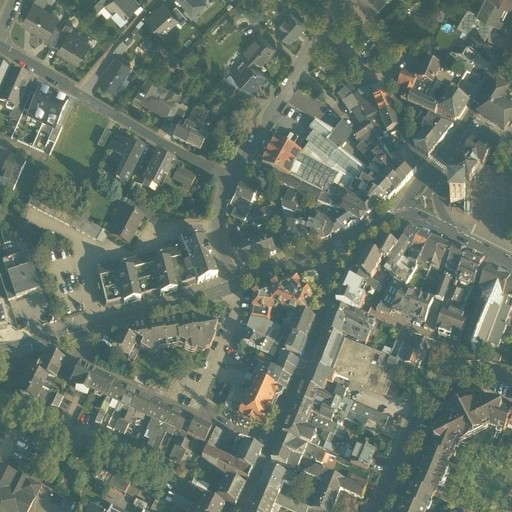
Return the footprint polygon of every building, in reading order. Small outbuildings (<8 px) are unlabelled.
[(33,5),(42,11),(48,1),(47,0),(34,0),(32,5),(33,6),(33,5)] [(99,0),(94,5),(99,10),(104,5),(108,0),(99,0)] [(108,6),(121,19),(125,15),(128,12),(127,12),(136,3),(137,4),(138,3),(135,0),(108,0),(104,5),(107,8),(108,6)] [(202,0),(178,0),(187,9),(192,15),(206,4),(202,0)] [(361,0),(373,11),(384,0),(361,0)] [(499,23),(509,4),(502,0),(483,0),(477,12),(484,15),(495,21),(499,23)] [(128,12),(137,4),(136,3),(127,12),(128,12)] [(147,18),(162,34),(177,21),(178,20),(170,11),(163,4),(147,18)] [(46,37),(53,26),(55,22),(49,18),(51,16),(42,11),(33,5),(33,6),(23,23),(46,37)] [(127,17),(125,15),(121,19),(108,6),(107,8),(121,23),(127,17)] [(177,21),(181,26),(188,19),(182,13),(176,6),(170,11),(178,20),(177,21)] [(469,32),(483,41),(489,32),(478,25),(484,15),(477,12),(468,7),(457,26),(469,33),(469,32)] [(187,9),(182,13),(188,19),(190,22),(195,18),(192,15),(187,9)] [(290,13),(275,30),(289,43),(304,26),(290,13)] [(478,25),(489,32),(495,21),(484,15),(478,25)] [(66,23),(61,31),(53,26),(46,37),(43,41),(52,47),(59,35),(65,39),(68,34),(73,27),(66,23)] [(451,56),(471,67),(482,49),(484,51),(488,44),(483,41),(469,32),(469,33),(459,49),(456,48),(451,56)] [(68,57),(77,62),(88,44),(76,37),(75,38),(68,34),(65,39),(58,50),(69,56),(68,57)] [(241,54),(244,58),(256,68),(267,56),(269,58),(276,50),(259,34),(241,54)] [(114,50),(120,55),(128,45),(123,41),(114,50)] [(429,53),(426,59),(441,66),(440,67),(455,75),(458,69),(429,53)] [(256,68),(258,70),(269,58),(267,56),(256,68)] [(111,85),(117,88),(130,66),(115,57),(105,75),(103,74),(98,82),(109,88),(111,85)] [(244,58),(230,73),(251,92),(252,91),(250,89),(253,85),(255,87),(265,76),(258,70),(256,68),(244,58)] [(424,82),(432,85),(440,67),(441,66),(426,59),(422,68),(417,79),(424,82)] [(0,95),(10,72),(0,66),(0,95)] [(413,77),(417,79),(422,68),(418,66),(413,77)] [(11,71),(10,72),(0,95),(0,101),(13,107),(17,109),(20,103),(30,80),(11,71)] [(250,93),(251,92),(230,73),(226,78),(236,87),(237,85),(250,93)] [(401,100),(408,103),(411,95),(417,79),(413,77),(403,73),(397,87),(405,89),(401,100)] [(154,114),(165,120),(172,107),(180,94),(148,76),(133,102),(144,108),(147,103),(157,109),(154,114)] [(424,82),(417,79),(411,95),(418,98),(424,82)] [(372,87),(375,96),(386,92),(382,83),(372,87)] [(511,94),(508,92),(508,91),(497,84),(494,88),(477,116),(504,132),(511,119),(511,94)] [(233,92),(251,104),(256,97),(250,93),(237,85),(236,87),(233,92)] [(449,91),(454,95),(458,89),(452,86),(449,91)] [(363,101),(372,98),(375,96),(372,87),(363,91),(358,93),(363,101)] [(442,87),(432,104),(438,107),(448,91),(442,87)] [(27,118),(42,125),(55,95),(48,92),(48,93),(42,91),(42,90),(40,88),(36,97),(28,114),(27,118)] [(339,99),(342,103),(352,96),(347,91),(339,99)] [(449,91),(448,91),(438,107),(439,108),(437,111),(455,122),(458,121),(470,103),(469,103),(454,95),(449,91)] [(372,98),(379,115),(392,109),(386,92),(375,96),(372,98)] [(352,96),(357,104),(363,101),(358,93),(352,96)] [(23,111),(28,114),(36,97),(30,95),(23,111)] [(56,126),(67,100),(55,95),(42,125),(53,129),(54,130),(56,126)] [(439,108),(438,107),(432,104),(418,98),(411,95),(408,103),(435,115),(437,111),(439,108)] [(353,113),(360,108),(357,104),(352,96),(342,103),(350,115),(353,113)] [(363,101),(357,104),(360,108),(367,120),(374,117),(379,115),(372,98),(363,101)] [(9,118),(18,122),(25,105),(20,103),(17,109),(13,107),(9,118)] [(144,108),(154,114),(157,109),(147,103),(144,108)] [(165,120),(171,124),(177,113),(178,110),(172,107),(165,120)] [(362,128),(353,134),(353,135),(362,145),(364,147),(377,139),(367,120),(360,108),(353,113),(362,128)] [(398,125),(392,109),(379,115),(383,123),(387,132),(394,129),(397,128),(398,125)] [(409,115),(416,122),(422,114),(421,113),(414,109),(409,115)] [(198,119),(204,122),(208,112),(203,110),(200,114),(198,119)] [(194,111),(188,125),(194,129),(198,119),(200,114),(194,111)] [(184,117),(177,113),(171,124),(170,126),(177,129),(181,122),(184,117)] [(377,139),(378,141),(379,141),(383,138),(384,137),(379,129),(374,117),(367,120),(377,139)] [(431,118),(427,123),(446,138),(453,129),(431,118)] [(194,129),(191,134),(205,141),(208,135),(199,131),(204,122),(198,119),(194,129)] [(191,134),(194,129),(188,125),(181,122),(177,129),(172,139),(185,145),(191,134)] [(327,143),(335,133),(316,122),(309,130),(314,133),(306,143),(309,145),(302,155),(302,156),(312,161),(312,162),(325,169),(339,152),(327,143)] [(342,148),(347,142),(353,135),(353,134),(343,123),(335,133),(327,143),(339,152),(341,150),(342,148)] [(446,138),(427,123),(422,130),(425,133),(430,138),(439,145),(446,138)] [(53,129),(47,142),(54,145),(62,128),(56,126),(54,130),(53,129)] [(211,138),(216,140),(221,130),(216,128),(211,138)] [(411,139),(414,146),(425,133),(422,130),(411,139)] [(97,146),(102,149),(110,134),(105,131),(97,146)] [(430,138),(425,133),(414,146),(415,148),(429,159),(439,145),(430,138)] [(199,152),(200,152),(205,141),(191,134),(185,145),(199,152)] [(291,135),(288,141),(294,144),(297,137),(291,135)] [(115,180),(125,184),(143,148),(136,145),(135,147),(115,137),(109,148),(115,151),(114,153),(125,159),(115,180)] [(209,143),(205,141),(200,152),(203,153),(209,143)] [(287,179),(288,180),(302,156),(302,155),(286,147),(276,141),(271,150),(274,152),(271,158),(267,156),(262,166),(271,171),(287,179)] [(466,181),(469,183),(471,181),(475,174),(480,166),(483,168),(492,153),(482,146),(481,147),(477,144),(476,145),(472,143),(461,160),(463,162),(455,174),(466,181)] [(364,147),(362,145),(357,149),(372,166),(373,166),(378,162),(372,156),(364,147)] [(392,162),(394,164),(396,167),(395,168),(400,173),(406,183),(416,172),(407,148),(397,156),(391,146),(384,150),(392,162)] [(339,152),(325,169),(334,173),(340,175),(340,174),(356,183),(366,170),(341,150),(339,152)] [(378,162),(387,172),(391,167),(378,151),(372,156),(378,162)] [(144,182),(157,188),(163,177),(163,178),(169,166),(171,162),(170,162),(157,156),(148,175),(144,182)] [(335,200),(342,205),(349,194),(357,199),(369,191),(364,188),(356,183),(340,174),(340,175),(334,173),(325,169),(312,162),(312,161),(302,156),(288,180),(293,182),(295,180),(328,196),(335,200)] [(0,180),(1,180),(5,182),(6,184),(14,188),(25,163),(25,164),(25,163),(10,157),(4,172),(0,180)] [(171,161),(170,162),(171,162),(169,166),(177,170),(172,181),(177,183),(182,185),(183,189),(188,192),(195,179),(181,172),(183,167),(171,161)] [(373,166),(382,176),(387,172),(378,162),(373,166)] [(394,164),(391,167),(387,172),(393,179),(402,188),(406,183),(400,173),(395,168),(396,167),(394,164)] [(373,177),(378,180),(382,176),(373,166),(372,166),(367,171),(373,177)] [(366,170),(356,183),(364,188),(373,177),(367,171),(366,170)] [(134,184),(141,188),(144,182),(148,175),(140,171),(134,184)] [(267,179),(283,187),(287,179),(271,171),(267,179)] [(393,179),(387,172),(382,176),(378,180),(395,195),(402,188),(393,179)] [(389,202),(395,195),(378,180),(373,177),(364,188),(369,191),(369,190),(376,194),(386,200),(389,202)] [(283,187),(290,190),(294,183),(293,182),(288,180),(287,179),(283,187)] [(14,188),(6,184),(5,182),(1,180),(0,181),(0,187),(12,193),(14,188)] [(158,189),(157,188),(144,182),(141,188),(155,195),(158,189)] [(327,209),(337,213),(342,205),(335,200),(333,199),(332,201),(294,183),(290,190),(304,197),(312,201),(318,204),(318,205),(327,209)] [(242,200),(252,204),(257,193),(240,186),(235,197),(242,200)] [(284,202),(298,208),(304,197),(290,190),(284,202)] [(369,191),(357,199),(376,210),(377,210),(376,209),(386,200),(376,194),(369,190),(369,191)] [(450,205),(465,205),(466,190),(451,190),(450,205)] [(349,194),(342,205),(368,218),(376,210),(357,199),(349,194)] [(28,206),(38,211),(43,200),(32,195),(28,206)] [(237,211),(248,216),(251,209),(240,204),(242,200),(235,197),(230,207),(235,210),(237,211)] [(74,216),(43,200),(38,211),(70,227),(75,217),(74,216)] [(240,204),(251,209),(252,204),(242,200),(240,204)] [(309,207),(324,214),(327,209),(318,205),(318,204),(312,201),(309,207)] [(143,219),(144,220),(148,213),(130,202),(126,210),(143,219)] [(300,217),(303,218),(306,212),(300,209),(298,208),(284,202),(283,202),(282,202),(282,209),(283,209),(300,217)] [(368,218),(342,205),(337,213),(359,224),(360,225),(366,218),(367,219),(368,218)] [(337,213),(327,209),(324,214),(322,218),(331,224),(337,213)] [(111,236),(128,246),(143,219),(126,210),(125,211),(128,212),(121,224),(119,222),(111,236)] [(253,214),(255,221),(266,217),(264,210),(253,214)] [(128,212),(125,211),(119,222),(121,224),(128,212)] [(234,219),(244,224),(248,216),(237,211),(234,219)] [(306,212),(303,218),(312,221),(315,215),(306,212)] [(152,215),(148,213),(144,220),(154,228),(159,219),(152,215)] [(359,224),(337,213),(331,224),(342,231),(345,232),(359,224)] [(312,221),(311,224),(333,236),(334,236),(336,235),(342,231),(331,224),(322,218),(315,215),(312,221)] [(70,227),(97,242),(103,231),(75,217),(70,227)] [(253,226),(254,229),(269,224),(266,217),(255,221),(253,226)] [(311,224),(312,221),(303,218),(300,217),(298,222),(310,225),(311,224)] [(282,238),(284,251),(289,250),(307,245),(305,236),(308,229),(307,229),(283,224),(283,226),(282,238)] [(329,239),(333,236),(311,224),(310,225),(307,229),(308,229),(305,236),(312,238),(321,242),(329,239)] [(240,233),(247,245),(253,243),(251,239),(253,237),(244,229),(240,233)] [(406,250),(411,253),(421,235),(412,231),(410,230),(409,232),(408,233),(405,238),(400,246),(406,250)] [(110,235),(103,231),(97,242),(104,246),(110,235)] [(1,234),(4,246),(10,244),(7,233),(1,234)] [(180,239),(185,253),(179,255),(178,250),(162,254),(154,256),(125,263),(118,265),(96,270),(98,279),(105,307),(122,303),(123,306),(140,302),(139,299),(159,294),(160,297),(176,293),(175,290),(196,282),(197,285),(217,278),(215,275),(215,273),(213,268),(210,269),(203,251),(206,250),(202,239),(200,233),(191,235),(185,237),(183,238),(180,239)] [(236,236),(243,247),(247,245),(240,233),(236,236)] [(409,256),(411,257),(424,236),(421,235),(411,253),(409,256)] [(382,245),(369,253),(383,260),(387,264),(396,252),(400,246),(405,238),(401,236),(387,243),(384,242),(382,245)] [(408,263),(417,268),(432,240),(424,236),(411,257),(408,262),(408,263)] [(270,237),(258,241),(265,258),(276,254),(270,237)] [(417,268),(429,273),(442,244),(432,240),(417,268)] [(258,241),(253,243),(247,245),(254,263),(265,258),(258,241)] [(440,267),(446,269),(454,249),(442,244),(429,273),(426,279),(433,282),(440,267)] [(254,263),(247,245),(243,247),(232,252),(237,260),(243,267),(254,263)] [(404,252),(406,250),(400,246),(396,252),(387,264),(386,265),(388,266),(384,270),(390,275),(391,275),(395,278),(399,272),(400,271),(396,268),(405,254),(404,252)] [(454,274),(458,276),(467,255),(454,249),(446,269),(446,271),(454,274)] [(371,282),(383,260),(369,253),(368,252),(366,254),(356,273),(368,280),(371,282)] [(0,278),(0,281),(7,303),(39,292),(26,254),(1,262),(6,276),(0,278)] [(480,260),(467,255),(458,276),(456,281),(474,288),(483,266),(480,261),(480,260)] [(417,268),(408,263),(408,262),(406,266),(404,265),(400,272),(403,273),(403,274),(411,278),(414,273),(417,268)] [(365,285),(368,280),(356,273),(350,270),(346,278),(346,279),(364,287),(365,285)] [(429,317),(436,320),(438,314),(441,315),(449,293),(446,291),(449,282),(451,283),(454,274),(446,271),(438,291),(429,317)] [(479,291),(483,293),(480,302),(482,303),(481,305),(473,323),(472,324),(473,324),(471,328),(471,327),(471,328),(471,329),(469,332),(469,333),(468,337),(467,337),(467,338),(466,342),(465,341),(465,342),(464,345),(472,348),(471,350),(472,353),(480,359),(483,355),(484,352),(485,353),(488,346),(495,327),(496,324),(501,313),(504,304),(501,303),(502,301),(504,298),(511,280),(505,278),(506,278),(502,277),(503,275),(497,272),(496,274),(492,273),(487,271),(479,291)] [(376,312),(390,317),(392,312),(403,291),(411,278),(403,274),(399,272),(395,278),(393,282),(387,292),(376,312)] [(362,290),(364,287),(346,279),(344,283),(362,290)] [(272,305),(288,312),(297,315),(298,313),(305,316),(309,307),(310,302),(309,301),(312,299),(305,292),(306,290),(306,288),(304,286),(302,286),(301,287),(294,280),(291,283),(290,282),(278,286),(276,284),(271,286),(271,288),(258,293),(256,291),(252,293),(252,297),(254,298),(253,303),(253,308),(270,311),(272,311),(272,305)] [(365,285),(376,291),(378,286),(371,282),(368,280),(365,285)] [(456,281),(444,311),(460,317),(471,288),(473,289),(474,288),(456,281)] [(360,296),(362,290),(344,283),(336,301),(353,308),(359,311),(360,308),(365,299),(360,296)] [(392,312),(407,319),(417,298),(403,291),(392,312)] [(433,304),(417,298),(407,319),(425,326),(433,304)] [(501,313),(496,324),(504,327),(511,309),(511,308),(511,301),(504,298),(502,301),(501,303),(504,304),(501,313)] [(346,323),(347,323),(351,314),(333,306),(330,316),(346,323)] [(253,308),(251,319),(263,321),(267,323),(269,320),(270,311),(253,308)] [(460,318),(460,317),(444,311),(436,333),(457,342),(459,343),(467,320),(460,318)] [(288,320),(294,322),(297,315),(288,312),(287,316),(288,320)] [(289,333),(292,335),(306,342),(315,321),(305,316),(298,313),(297,315),(294,322),(289,333)] [(376,323),(351,314),(347,323),(347,324),(369,336),(370,336),(376,324),(376,323)] [(330,316),(324,333),(339,339),(341,334),(346,323),(330,316)] [(424,330),(431,332),(436,320),(429,317),(424,330)] [(281,330),(267,323),(263,321),(251,319),(245,334),(248,335),(261,342),(265,344),(268,339),(272,331),(279,335),(281,330)] [(177,347),(184,350),(197,320),(175,324),(175,323),(144,329),(144,328),(127,331),(125,336),(136,342),(142,345),(140,350),(151,356),(153,356),(157,352),(176,348),(177,347)] [(216,329),(197,320),(184,350),(191,353),(195,353),(196,351),(201,354),(204,354),(205,351),(209,350),(215,337),(213,337),(216,329)] [(294,322),(288,320),(284,322),(282,329),(289,333),(294,322)] [(341,334),(365,345),(369,336),(347,324),(347,323),(346,323),(341,334)] [(506,327),(504,327),(496,324),(495,327),(488,346),(498,350),(506,327)] [(282,338),(289,341),(292,335),(289,333),(281,330),(279,335),(272,331),(268,339),(275,343),(276,341),(280,343),(282,338)] [(129,357),(136,342),(125,336),(119,333),(112,348),(129,357)] [(311,367),(313,368),(326,373),(327,373),(328,374),(336,377),(349,343),(339,339),(324,333),(322,339),(311,367)] [(244,343),(257,350),(261,342),(248,335),(244,343)] [(306,342),(292,335),(289,341),(286,348),(286,350),(287,351),(301,358),(307,342),(306,342)] [(272,348),(275,343),(268,339),(265,344),(272,348)] [(406,366),(418,371),(423,360),(424,361),(430,346),(419,341),(413,355),(411,354),(405,366),(406,366)] [(265,344),(261,342),(257,350),(268,356),(272,348),(265,344)] [(353,385),(386,397),(391,383),(399,363),(398,363),(396,362),(389,359),(376,354),(364,349),(349,343),(336,377),(351,383),(353,385)] [(396,343),(392,354),(389,359),(396,362),(398,357),(399,357),(403,346),(396,343)] [(399,363),(402,365),(409,349),(403,346),(399,357),(398,357),(400,358),(398,363),(399,363)] [(39,363),(34,372),(47,378),(54,381),(64,360),(46,352),(40,363),(39,363)] [(266,367),(268,368),(270,365),(272,361),(261,355),(257,362),(259,363),(266,367)] [(283,355),(279,364),(295,372),(299,363),(283,355)] [(491,365),(498,367),(502,357),(495,355),(491,365)] [(254,374),(261,377),(263,373),(264,373),(266,367),(259,363),(254,374)] [(75,369),(77,370),(71,382),(71,383),(77,386),(75,390),(87,396),(89,391),(96,375),(82,368),(82,367),(77,364),(75,369)] [(279,364),(278,368),(276,372),(291,380),(292,380),(295,372),(279,364)] [(261,377),(260,380),(268,385),(280,390),(286,392),(289,386),(291,380),(276,372),(274,371),(268,368),(266,367),(264,373),(263,373),(261,377)] [(313,368),(305,386),(319,393),(321,393),(325,381),(328,374),(327,373),(326,373),(313,368)] [(42,388),(47,378),(34,372),(28,369),(24,379),(42,388)] [(336,377),(328,374),(325,381),(333,385),(336,377)] [(100,396),(106,399),(113,383),(96,375),(89,391),(91,392),(100,396)] [(34,403),(42,388),(24,379),(16,394),(34,403)] [(275,400),(280,390),(268,385),(260,380),(257,379),(252,390),(275,400)] [(111,401),(118,404),(125,389),(113,383),(106,399),(111,401)] [(303,386),(297,401),(313,408),(319,393),(305,386),(303,386)] [(341,403),(342,403),(344,399),(347,390),(338,386),(332,399),(341,403)] [(223,410),(239,417),(249,395),(233,388),(223,410)] [(122,413),(127,415),(137,394),(125,389),(118,404),(122,406),(120,410),(121,414),(122,413)] [(263,427),(275,400),(252,390),(250,394),(250,393),(249,395),(239,417),(249,422),(250,423),(251,422),(251,421),(263,427)] [(324,411),(336,416),(341,403),(332,399),(319,393),(313,408),(323,413),(324,411)] [(135,412),(146,417),(153,402),(137,394),(127,415),(132,418),(135,412)] [(57,409),(62,398),(57,396),(52,406),(57,409)] [(342,403),(341,403),(336,416),(345,420),(349,412),(353,404),(353,403),(344,399),(342,403)] [(488,427),(496,431),(501,433),(504,434),(507,427),(511,413),(502,409),(500,404),(487,399),(476,405),(483,419),(481,422),(486,424),(487,426),(487,427),(488,427)] [(290,417),(307,424),(313,408),(297,401),(290,417)] [(450,418),(447,419),(458,441),(460,443),(483,431),(480,425),(481,422),(483,419),(476,405),(474,401),(465,406),(460,408),(459,407),(458,404),(446,410),(450,418)] [(99,412),(100,412),(103,404),(98,402),(97,405),(94,410),(99,412)] [(152,420),(163,425),(170,410),(153,402),(146,417),(152,420)] [(108,407),(103,404),(100,412),(105,415),(108,409),(109,407),(108,407)] [(353,414),(385,428),(386,425),(389,419),(358,406),(353,404),(349,412),(353,414)] [(323,413),(313,408),(307,424),(330,434),(334,436),(338,427),(341,428),(345,420),(336,416),(324,411),(323,413)] [(168,428),(175,431),(182,415),(170,410),(163,425),(168,428)] [(95,423),(100,426),(105,415),(100,412),(99,412),(95,423)] [(118,421),(123,423),(127,415),(122,413),(121,414),(118,421)] [(132,418),(127,415),(123,423),(128,426),(132,418)] [(194,421),(182,415),(175,431),(174,431),(181,434),(178,439),(184,442),(194,421)] [(300,441),(318,448),(320,443),(315,441),(316,439),(315,437),(316,433),(305,428),(307,424),(290,417),(283,434),(300,441)] [(435,442),(430,452),(449,460),(451,461),(452,458),(454,454),(456,448),(457,449),(460,443),(458,441),(447,419),(438,424),(432,437),(435,442)] [(156,439),(163,425),(152,420),(147,431),(152,434),(149,440),(149,441),(154,443),(155,442),(156,439)] [(113,431),(118,433),(123,423),(118,421),(116,424),(113,431)] [(211,429),(194,421),(184,442),(187,444),(187,443),(190,438),(204,445),(211,429)] [(128,426),(123,423),(118,433),(123,436),(126,429),(128,426)] [(156,439),(162,441),(168,428),(163,425),(156,439)] [(205,451),(213,455),(217,446),(218,447),(221,441),(226,444),(229,438),(215,431),(205,451)] [(276,450),(302,460),(307,447),(282,437),(276,450)] [(155,442),(154,443),(148,456),(154,458),(162,441),(156,439),(155,442)] [(174,447),(180,450),(184,442),(178,439),(174,447)] [(144,453),(148,456),(154,443),(149,441),(144,453)] [(236,457),(233,465),(213,455),(205,451),(201,459),(229,473),(247,481),(261,452),(238,441),(231,455),(236,457)] [(187,444),(184,442),(180,450),(186,453),(189,445),(187,443),(187,444)] [(349,461),(352,462),(359,446),(356,445),(349,461)] [(359,446),(352,462),(368,469),(375,453),(359,446)] [(168,461),(174,464),(180,450),(174,447),(168,461)] [(307,447),(302,460),(301,462),(307,465),(314,462),(322,464),(326,455),(307,447)] [(186,453),(180,450),(174,464),(179,466),(186,453)] [(297,472),(301,462),(302,460),(276,450),(271,461),(297,472)] [(418,479),(414,488),(434,496),(438,488),(437,488),(446,468),(449,460),(430,452),(429,452),(426,461),(425,460),(418,479)] [(366,473),(368,469),(352,462),(351,466),(366,473)] [(0,511),(23,511),(27,506),(25,505),(29,498),(35,501),(41,487),(26,479),(24,482),(17,479),(19,476),(0,466),(0,511)] [(63,484),(72,487),(78,472),(69,468),(63,484)] [(291,478),(287,477),(268,469),(260,489),(279,497),(284,484),(294,488),(297,481),(291,478)] [(303,476),(323,484),(341,492),(344,482),(312,469),(303,476)] [(108,487),(124,495),(129,485),(131,483),(114,474),(108,487)] [(346,483),(365,491),(368,484),(349,476),(346,483)] [(191,485),(201,490),(204,484),(194,479),(191,485)] [(216,498),(234,507),(244,488),(226,479),(216,498)] [(346,483),(344,482),(341,492),(361,501),(366,491),(365,491),(346,483)] [(323,484),(320,491),(338,498),(341,492),(323,484)] [(412,487),(405,503),(425,511),(426,511),(430,504),(434,496),(414,488),(412,487)] [(249,511),(272,511),(275,505),(278,497),(279,497),(260,489),(249,511)] [(332,511),(338,498),(320,491),(312,511),(314,511),(332,511)] [(169,506),(181,511),(187,511),(189,510),(190,510),(192,505),(174,496),(169,506)] [(278,497),(275,505),(281,508),(290,511),(307,511),(309,510),(278,497)] [(27,506),(23,511),(28,511),(35,501),(29,498),(25,505),(27,506)] [(149,508),(156,511),(162,511),(167,504),(154,498),(149,508)] [(203,498),(196,511),(221,511),(223,508),(212,503),(203,498)] [(132,506),(142,511),(143,511),(146,506),(136,500),(132,506)] [(404,503),(400,511),(425,511),(405,503),(404,503)]
